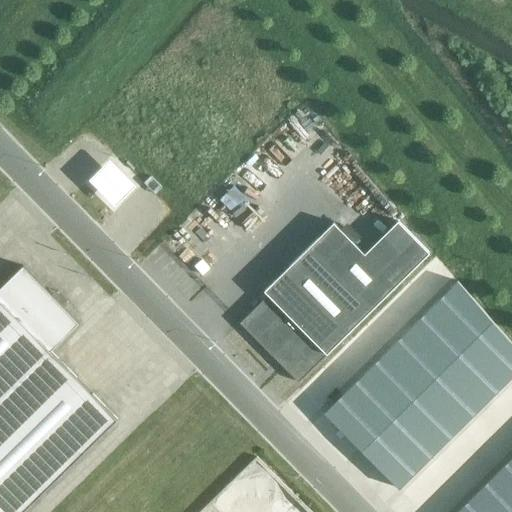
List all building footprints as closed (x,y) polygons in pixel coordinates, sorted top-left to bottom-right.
[(109,154),(88,175),(115,202),(135,181),(109,154)] [(269,294),(239,323),(298,383),(396,286),(366,255),(335,224),(266,292),(269,294)] [(50,351),(78,323),(22,266),(0,288),(0,511),(22,511),(71,465),(117,420),(50,351)] [(457,282),(431,308),(468,345),(491,322),(457,282)] [(431,308),(410,328),(447,365),(468,345),(431,308)] [(511,345),(491,322),(468,345),(505,382),(511,374),(511,345)] [(410,328),(390,348),(427,386),(447,365),(410,328)] [(468,345),(447,365),(484,402),(505,382),(468,345)] [(390,348),(369,369),(388,388),(406,406),(427,386),(390,348)] [(447,365),(427,386),(464,423),(484,402),(447,365)] [(369,369),(324,414),(342,433),(388,388),(369,369)] [(427,386),(406,406),(424,425),(443,443),(464,423),(427,386)] [(388,388),(342,433),(361,451),(406,406),(388,388)] [(406,406),(361,451),(379,470),(424,425),(406,406)] [(424,425),(379,470),(398,489),(443,443),(424,425)] [(511,458),(496,474),(511,490),(511,458)] [(511,511),(511,490),(496,474),(475,495),(491,511),(511,511)] [(491,511),(475,495),(458,511),(491,511)]
